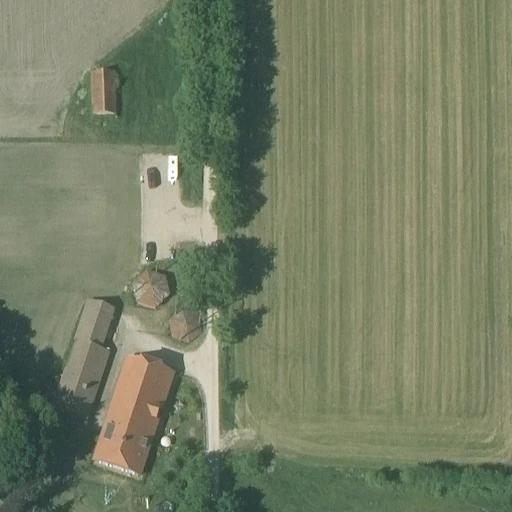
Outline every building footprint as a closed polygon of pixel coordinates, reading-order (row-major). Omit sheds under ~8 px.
[(89,78),(91,120),(116,119),(114,77),(89,78)] [(88,182),(39,182),(39,280),(88,280),(88,182)] [(147,265),(123,271),(131,304),(155,299),(147,265)] [(65,373),(61,387),(49,383),(40,410),(52,413),(52,415),(85,425),(106,356),(100,355),(114,314),(85,304),(73,344),(63,341),(76,302),(0,277),(0,354),(53,372),(54,368),(65,373)] [(249,307),(250,397),(294,397),(294,344),(288,345),(288,306),(249,307)] [(177,309),(162,324),(178,339),(192,323),(177,309)] [(94,466),(137,481),(171,377),(127,362),(94,466)]
